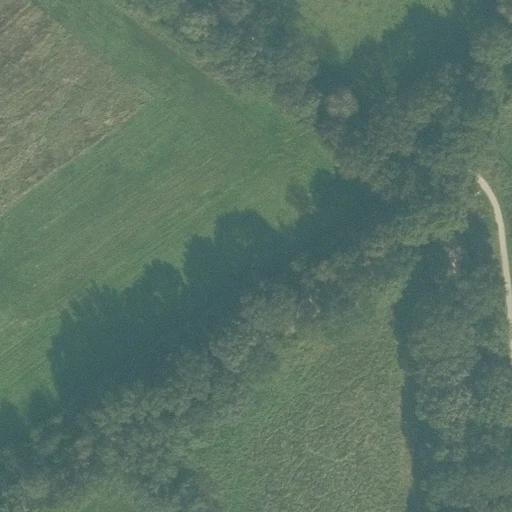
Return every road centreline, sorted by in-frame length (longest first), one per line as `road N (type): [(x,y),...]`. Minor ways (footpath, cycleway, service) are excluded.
road 1 (track): [(429,225),(14,511)]
road 2 (track): [(475,511),(456,288),(448,239),(429,225)]
